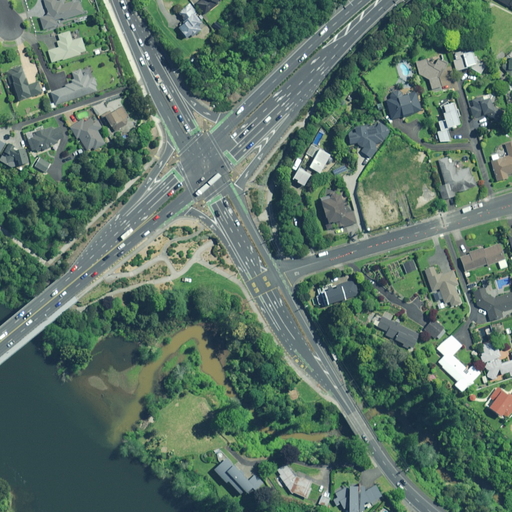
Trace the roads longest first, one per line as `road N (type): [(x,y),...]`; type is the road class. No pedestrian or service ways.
road 1 (residential): [(276,276),(511,203)]
road 2 (primary): [(175,207),(0,348)]
road 3 (secondary): [(431,511),(387,465),(318,362)]
road 4 (primary): [(234,121),(366,0)]
road 5 (primary): [(0,333),(114,233)]
road 6 (primary): [(307,80),(233,199)]
road 7 (primary): [(133,33),(156,50),(199,108),(234,121)]
road 8 (primary): [(307,80),(216,168)]
